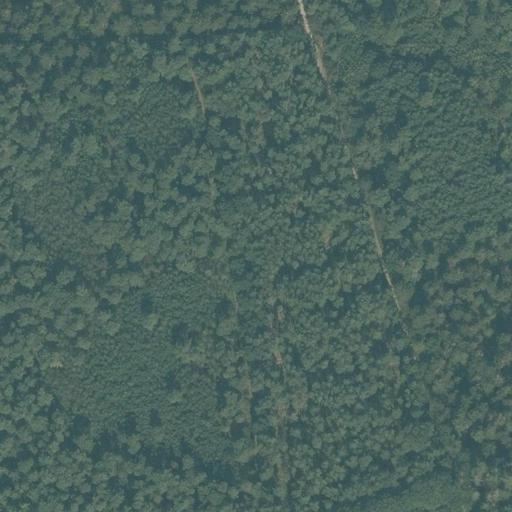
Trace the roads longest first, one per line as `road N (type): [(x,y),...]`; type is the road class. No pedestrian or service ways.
road 1 (track): [(258,511),(209,131),(178,37)]
road 2 (track): [(453,478),(309,32)]
road 3 (track): [(178,37),(0,49)]
road 4 (track): [(309,32),(178,37)]
